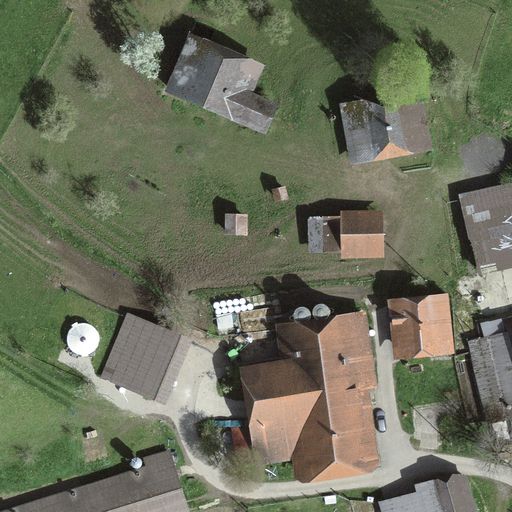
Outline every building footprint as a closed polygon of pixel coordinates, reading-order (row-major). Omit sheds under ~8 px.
[(195,39),(173,90),(265,129),(276,105),(252,95),(264,68),(195,39)] [(415,101),(412,82),(357,92),(358,101),(349,103),(358,155),(431,142),(423,99),(415,101)] [(511,191),(463,202),(476,272),(511,265),(511,191)] [(241,206),(228,207),(229,229),(242,228),(241,206)] [(380,221),(328,223),(328,248),(380,247),(380,221)] [(453,342),(449,296),(401,301),(406,347),(453,342)] [(256,458),(295,453),(297,466),(366,456),(356,385),(374,382),(364,314),(285,325),(290,360),(250,366),(258,425),(252,426),(256,458)] [(129,317),(106,374),(157,395),(181,339),(129,317)] [(511,333),(471,343),(489,424),(511,418),(511,333)] [(182,493),(169,450),(147,457),(150,466),(6,511),(154,511),(152,502),(182,493)] [(439,489),(445,511),(448,511),(467,507),(461,483),(439,489)] [(383,502),(386,511),(427,511),(422,491),(383,502)]
